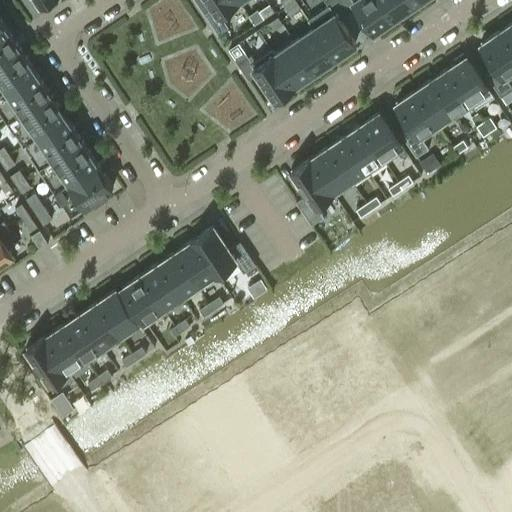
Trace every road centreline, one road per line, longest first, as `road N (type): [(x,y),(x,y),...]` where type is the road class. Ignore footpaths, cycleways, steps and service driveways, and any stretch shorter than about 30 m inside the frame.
road 1 (residential): [(171,211),(492,0)]
road 2 (residential): [(171,211),(60,54),(62,36),(111,0)]
road 3 (residential): [(0,321),(171,211)]
road 4 (residential): [(417,409),(255,511)]
road 5 (residential): [(479,511),(417,409)]
